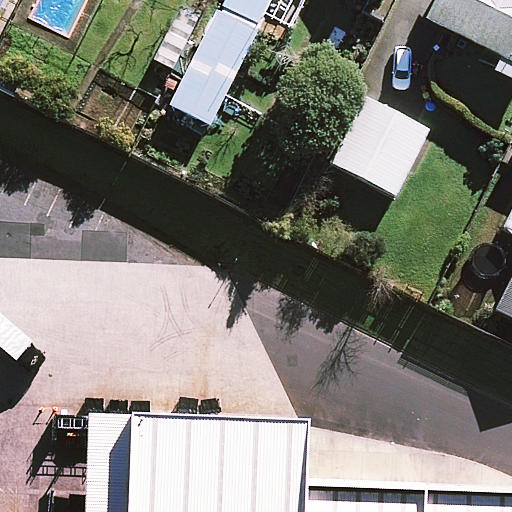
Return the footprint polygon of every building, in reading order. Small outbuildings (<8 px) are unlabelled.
[(271,0),(223,0),(170,108),(209,127),(271,0)] [(511,0),(435,0),(424,23),(499,61),(492,74),(511,84),(511,0)] [(427,133),(362,100),(330,165),(394,197),(427,133)] [(511,210),(502,231),(511,236),(511,277),(494,313),(511,321),(511,210)] [(511,511),(511,505),(308,501),(310,430),(136,423),(132,511),(511,511)]
